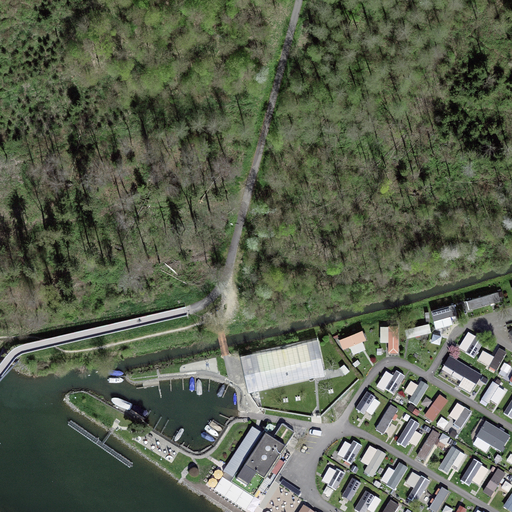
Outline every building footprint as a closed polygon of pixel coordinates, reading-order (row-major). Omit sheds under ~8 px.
[(499,288),(467,297),(470,307),(502,298),(499,288)] [(450,312),(458,310),(455,300),(431,306),(436,325),(452,321),(450,312)] [(408,334),(432,329),(430,320),(406,325),(408,334)] [(400,351),(400,324),(381,323),(381,340),(388,340),(388,351),(400,351)] [(343,346),(351,343),(354,351),(366,346),(363,337),(367,335),(363,326),(339,335),(343,346)] [(475,356),(486,339),(469,329),(459,346),(475,356)] [(217,334),(222,356),(229,354),(224,333),(217,334)] [(499,346),(491,367),(498,370),(506,349),(499,346)] [(484,348),(478,359),(488,365),(494,354),(484,348)] [(444,363),(478,379),(482,370),(449,354),(444,363)] [(441,370),(460,380),(464,374),(445,363),(441,370)] [(404,376),(388,366),(377,383),(394,394),(404,376)] [(473,389),(475,378),(462,375),(460,387),(473,389)] [(411,378),(406,390),(413,393),(418,382),(411,378)] [(419,404),(429,382),(421,378),(410,400),(419,404)] [(483,394),(497,404),(508,389),(494,379),(483,394)] [(371,414),(382,400),(368,389),(357,404),(371,414)] [(433,420),(449,399),(440,392),(424,413),(433,420)] [(456,401),(450,414),(457,417),(454,422),(463,426),(472,408),(456,401)] [(392,402),(375,425),(382,431),(399,407),(392,402)] [(397,438),(405,444),(420,421),(412,416),(397,438)] [(490,443),(502,449),(511,433),(486,419),(473,441),(487,449),(490,443)] [(272,441),(252,428),(220,478),(253,499),(294,435),(281,427),(272,441)] [(432,427),(418,454),(426,458),(439,431),(432,427)] [(417,442),(422,432),(416,428),(410,438),(417,442)] [(337,453),(353,462),(362,444),(346,436),(337,453)] [(361,458),(369,463),(365,470),(374,475),(387,452),(370,443),(361,458)] [(439,466),(447,471),(453,462),(458,465),(467,453),(453,444),(439,466)] [(473,456),(462,476),(479,485),(489,465),(473,456)] [(399,460),(388,485),(397,488),(408,464),(399,460)] [(337,487),(346,471),(330,463),(322,478),(337,487)] [(381,478),(387,482),(395,468),(389,465),(381,478)] [(498,466),(483,489),(491,494),(506,471),(498,466)] [(414,485),(409,496),(418,501),(430,478),(412,469),(406,481),(414,485)] [(353,475),(342,492),(351,498),(362,481),(353,475)] [(430,506),(438,510),(450,488),(442,484),(430,506)] [(363,511),(367,511),(380,496),(368,487),(354,505),(363,511)] [(381,511),(392,511),(399,502),(390,497),(381,511)] [(322,511),(304,500),(296,511),(322,511)] [(464,511),(467,506),(459,503),(454,511),(464,511)]
